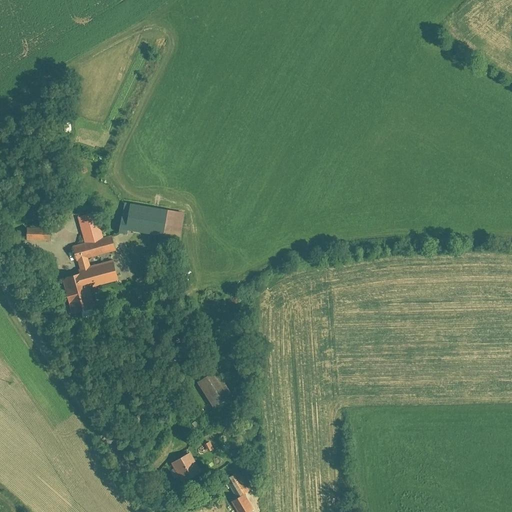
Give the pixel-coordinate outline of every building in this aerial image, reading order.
[(120,227),(181,238),(185,211),(125,201),(120,227)] [(111,234),(104,236),(97,210),(78,215),(84,240),(73,243),(76,259),(80,272),(62,276),(72,312),(95,306),(90,287),(119,280),(113,259),(90,265),(88,256),(115,249),(111,234)] [(27,239),(51,239),(51,230),(28,230),(27,239)] [(214,370),(197,381),(214,407),(230,396),(214,370)] [(191,452),(172,462),(182,481),(201,472),(191,452)] [(247,511),(254,508),(245,493),(249,490),(238,471),(227,478),(238,496),(231,500),(238,511),(247,511)]
